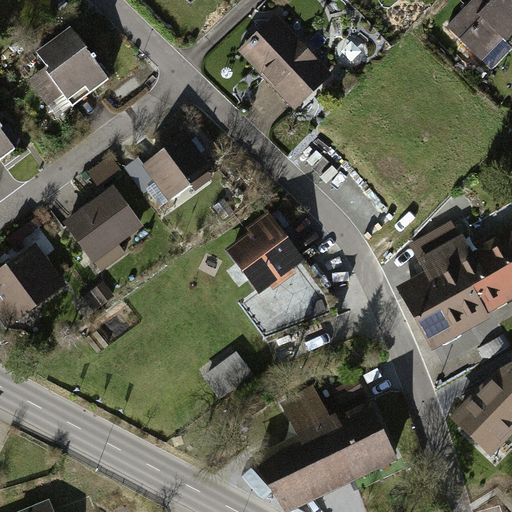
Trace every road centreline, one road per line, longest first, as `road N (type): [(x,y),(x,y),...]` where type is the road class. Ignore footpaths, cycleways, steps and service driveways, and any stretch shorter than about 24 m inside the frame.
road 1 (residential): [(460,511),(433,400),(371,259),(186,77)]
road 2 (primary): [(239,511),(0,385)]
road 3 (residential): [(186,77),(0,213)]
